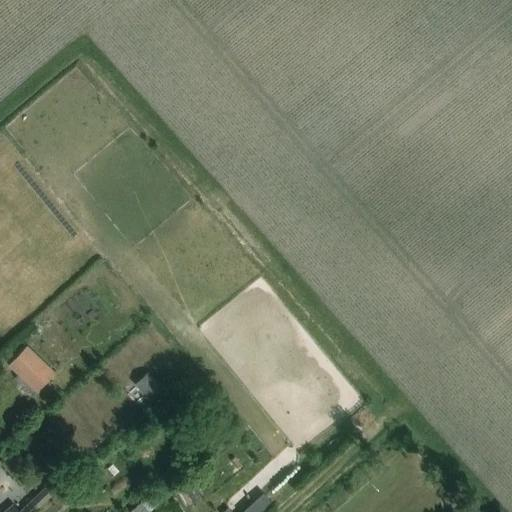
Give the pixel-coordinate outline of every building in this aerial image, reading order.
[(9,366),(37,391),(54,373),(27,347),(9,366)] [(147,374),(133,385),(150,404),(163,392),(147,374)] [(154,491),(140,503),(148,511),(149,511),(156,507),(163,501),(154,491)] [(23,508),(27,511),(34,511),(47,500),(39,492),(23,508)] [(242,511),(269,511),(272,510),(260,496),(242,511)]
